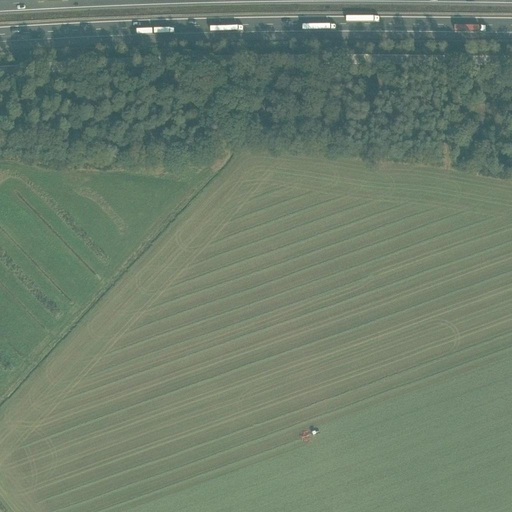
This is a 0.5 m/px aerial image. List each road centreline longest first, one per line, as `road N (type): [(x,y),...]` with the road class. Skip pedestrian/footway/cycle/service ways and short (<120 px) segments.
road 1 (unclassified): [(0,61),(511,52)]
road 2 (motorway): [(0,34),(511,25)]
